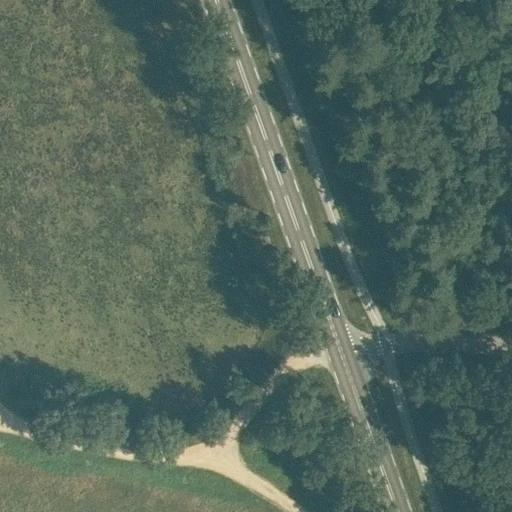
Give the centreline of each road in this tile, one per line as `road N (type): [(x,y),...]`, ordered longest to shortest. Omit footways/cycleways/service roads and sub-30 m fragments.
road 1 (primary): [(341,345),(219,0)]
road 2 (track): [(448,339),(437,226),(376,0)]
road 3 (track): [(198,363),(126,362),(57,336),(0,293)]
road 4 (track): [(312,511),(198,363)]
road 5 (primary): [(400,511),(341,345)]
road 6 (unclassified): [(341,345),(410,336),(511,345)]
road 7 (track): [(198,363),(341,345)]
